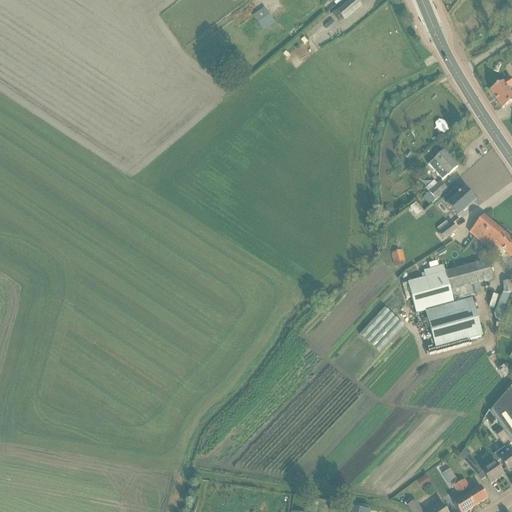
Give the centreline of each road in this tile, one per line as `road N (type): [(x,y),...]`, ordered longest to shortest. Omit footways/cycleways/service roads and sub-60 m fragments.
road 1 (track): [(403,511),(199,471)]
road 2 (primary): [(447,56),(511,160)]
